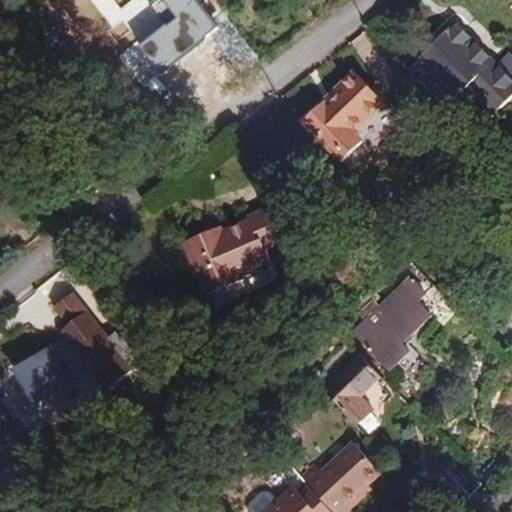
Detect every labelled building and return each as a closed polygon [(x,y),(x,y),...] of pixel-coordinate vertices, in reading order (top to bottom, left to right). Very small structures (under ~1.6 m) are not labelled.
[(123,39),(148,71),(180,47),(186,55),(202,42),(170,3),(123,39)] [(441,26),(447,32),(457,22),(452,16),(441,26)] [(447,32),(408,68),(448,110),(453,105),(460,113),(478,96),(496,116),(511,101),(511,79),(458,21),(457,22),(447,32)] [(327,106),(358,76),(354,72),(324,102),(327,106)] [(363,144),(353,133),(384,103),(358,76),(327,106),(324,102),(303,122),(343,164),(363,144)] [(343,164),(350,171),(401,121),(384,103),(353,133),(363,144),(343,164)] [(453,105),(448,110),(455,118),(460,113),(453,105)] [(204,232),(181,243),(206,295),(241,278),(238,273),(269,258),(262,246),(283,236),(268,204),(244,216),(245,219),(218,232),(219,234),(208,239),(204,232)] [(208,239),(219,234),(218,232),(215,227),(204,232),(208,239)] [(269,258),(238,273),(241,278),(247,291),(277,277),(269,258)] [(419,271),(411,278),(426,294),(434,287),(419,271)] [(352,332),(391,373),(411,353),(403,345),(433,317),(420,303),(428,295),(426,294),(411,278),(410,277),(352,332)] [(62,331),(68,339),(16,369),(37,405),(94,372),(108,391),(134,371),(126,360),(139,350),(127,335),(122,339),(114,345),(109,340),(73,293),(56,307),(70,325),(62,331)] [(109,340),(114,345),(122,339),(117,333),(109,340)] [(382,380),(360,357),(323,392),(357,427),(375,410),(363,398),(382,380)] [(308,487),(331,511),(350,511),(365,498),(362,495),(383,476),(354,446),(322,475),(315,468),(302,481),(308,487)] [(448,471),(422,495),(439,511),(450,511),(470,495),(448,471)] [(331,511),(308,487),(299,495),(292,487),(264,511),(331,511)]
